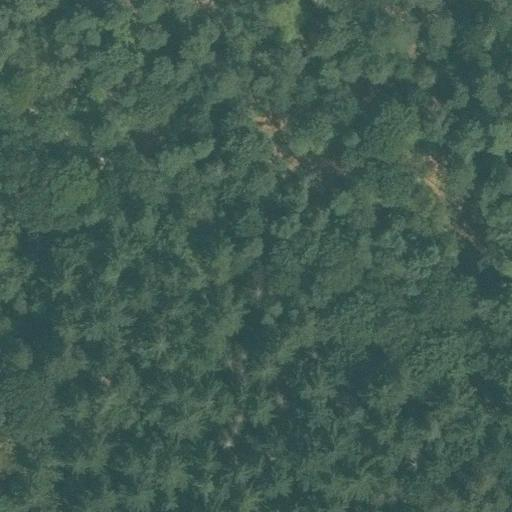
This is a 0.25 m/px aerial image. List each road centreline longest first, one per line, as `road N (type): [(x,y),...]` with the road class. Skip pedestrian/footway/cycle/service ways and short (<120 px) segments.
road 1 (track): [(511,345),(21,129)]
road 2 (track): [(21,129),(126,0)]
